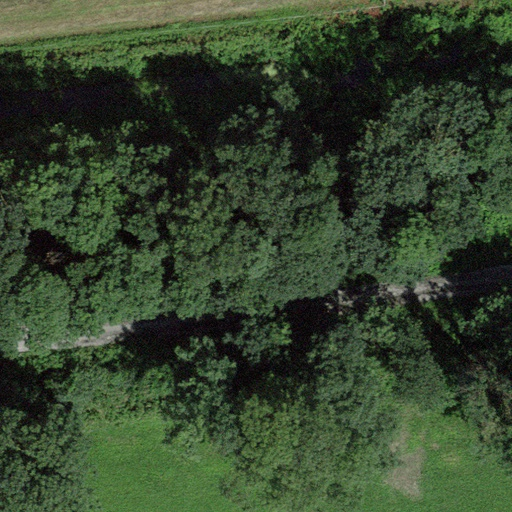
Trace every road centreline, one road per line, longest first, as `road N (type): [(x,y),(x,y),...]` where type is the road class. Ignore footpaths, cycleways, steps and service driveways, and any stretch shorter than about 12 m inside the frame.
road 1 (track): [(0,326),(511,262)]
road 2 (track): [(0,27),(216,0)]
